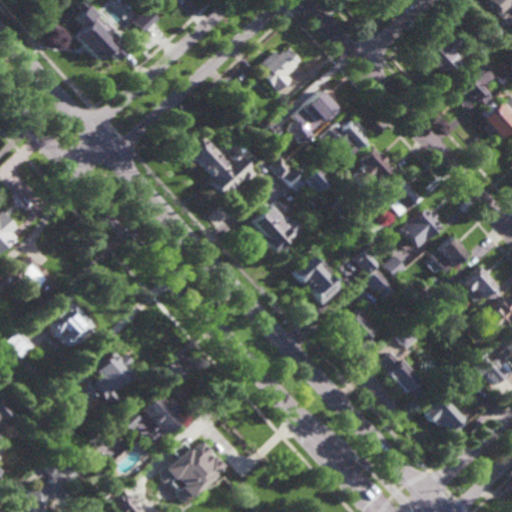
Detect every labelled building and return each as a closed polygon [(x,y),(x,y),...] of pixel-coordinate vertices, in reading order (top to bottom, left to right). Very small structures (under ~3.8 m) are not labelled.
[(80,0),(83,3),(92,12),(92,13),(98,20),(99,19),(108,28),(107,29),(114,36),(115,36),(124,46),(110,59),(100,49),(91,58),(68,33),(76,25),(68,17),(75,9),(71,4),(75,0),(80,0)] [(503,24),(482,0),(510,0),(511,2),(511,13),(509,16),(511,18),(503,24)] [(139,32),(129,21),(144,8),(154,19),(139,32)] [(484,44),(472,32),(485,20),(497,33),(484,44)] [(438,37),(441,34),(451,44),(448,47),(460,60),(444,75),(438,69),(436,71),(417,52),(420,50),(415,45),(431,29),(438,37)] [(130,42),(125,36),(130,31),(135,37),(130,42)] [(294,59),(289,63),(290,64),(280,74),(285,79),(272,91),(253,70),(258,66),(254,62),(268,49),(272,53),(276,49),(278,51),(283,46),(294,59)] [(487,96),(479,104),(472,96),(459,108),(451,98),(455,94),(447,84),(475,60),(488,75),(477,84),(482,89),(481,90),(487,96)] [(511,71),(499,83),(491,74),(505,62),(511,69),(511,71)] [(322,118),(318,114),(312,119),(314,121),(311,123),(308,120),(307,122),(292,105),(297,101),(296,100),(312,87),(328,105),(327,105),(331,110),(322,118)] [(511,101),(511,109),(509,112),(511,116),(508,120),(509,121),(504,126),(505,127),(500,131),(499,130),(492,136),(488,131),(484,134),(477,126),(481,123),(475,116),(477,114),(474,111),(486,100),(489,104),(492,102),(494,104),(499,100),(500,102),(507,96),(511,101)] [(346,122),(349,119),(360,131),(357,134),(360,137),(342,154),(325,136),(319,142),(313,136),(331,120),(335,125),(342,118),(346,122)] [(264,141),(255,131),(268,121),(276,131),(264,141)] [(222,161),(225,158),(223,156),(226,153),(228,156),(231,152),(247,169),(247,170),(250,173),(240,182),(237,178),(231,183),(235,187),(226,196),(222,192),(218,196),(202,178),(205,175),(201,171),(201,172),(198,168),(199,167),(191,158),(189,160),(181,151),(183,150),(176,143),(185,134),(186,134),(192,128),(222,161)] [(371,152),(373,150),(380,158),(378,160),(384,167),(364,185),(358,179),(353,184),(344,174),(356,163),(352,159),(366,146),(371,152)] [(266,167),(277,178),(287,167),(276,157),(266,167)] [(311,191),(299,178),(312,166),(324,179),(311,191)] [(292,191),(279,176),(288,168),(301,184),(292,191)] [(410,191),(408,193),(409,195),(384,218),(374,207),(376,205),(374,202),(377,200),(373,196),(393,177),(396,181),(398,178),(410,191)] [(336,216),(327,205),(341,195),(349,205),(336,216)] [(281,219),(284,216),(296,229),(287,236),(286,235),(280,241),(284,246),(279,250),(275,245),(268,252),(260,242),(264,238),(247,221),(267,203),(281,219)] [(425,212),(427,210),(432,215),(429,218),(434,224),(410,246),(393,228),(418,205),(425,212)] [(0,239),(9,232),(0,221),(0,239)] [(363,248),(355,238),(367,228),(375,238),(363,248)] [(451,241),(454,239),(459,245),(456,248),(460,252),(439,272),(435,267),(431,271),(425,265),(430,260),(425,254),(445,235),(451,241)] [(365,272),(350,257),(359,249),(373,264),(365,272)] [(28,263),(29,262),(38,272),(36,273),(46,283),(38,291),(34,287),(26,294),(3,270),(20,254),(28,263)] [(313,263),(317,260),(327,271),(323,274),(335,287),(317,304),(295,280),(294,281),(286,272),(305,254),(313,263)] [(388,275),(381,267),(392,258),(399,266),(388,275)] [(471,302),(460,291),(461,290),(455,282),(473,266),(490,285),(471,302)] [(380,298),(372,289),(369,291),(359,280),(373,268),(391,288),(380,298)] [(0,286),(0,269),(8,279),(0,286)] [(415,308),(407,298),(419,288),(427,298),(415,308)] [(511,316),(504,322),(503,321),(495,327),(497,329),(487,336),(480,327),(475,331),(471,326),(474,323),(473,322),(477,319),(475,317),(487,307),(488,305),(492,302),(494,301),(495,301),(494,300),(499,296),(507,306),(509,309),(507,310),(511,316)] [(427,317),(418,308),(428,298),(437,308),(427,317)] [(85,325),(83,327),(89,333),(77,344),(71,337),(62,346),(54,337),(52,339),(47,334),(48,333),(45,330),(46,329),(41,323),(41,322),(40,321),(47,315),(48,315),(63,301),(85,325)] [(360,349),(354,343),(352,344),(335,325),(351,311),(368,330),(363,335),(368,341),(360,349)] [(400,348),(390,337),(402,326),(412,338),(400,348)] [(16,357),(2,340),(13,330),(28,346),(16,357)] [(511,358),(507,353),(502,358),(495,350),(511,334),(511,358)] [(173,386),(195,365),(180,348),(157,370),(173,386)] [(116,357),(120,353),(127,360),(123,364),(130,372),(110,391),(113,395),(105,403),(94,391),(83,401),(72,390),(84,379),(87,382),(93,376),(87,370),(89,369),(83,362),(94,352),(100,358),(109,350),(116,357)] [(391,360),(393,358),(412,380),(411,380),(419,389),(409,399),(401,390),(397,394),(378,372),(381,369),(374,360),(384,351),(391,360)] [(501,375),(491,362),(486,366),(479,357),(469,365),(486,387),(501,375)] [(464,389),(453,377),(465,366),(476,379),(464,389)] [(158,401),(161,399),(169,408),(164,412),(172,421),(148,443),(140,434),(135,434),(131,430),(132,425),(124,432),(113,420),(125,409),(133,418),(138,413),(134,409),(151,394),(158,401)] [(456,421),(460,425),(449,435),(444,430),(443,431),(436,423),(433,427),(427,420),(425,422),(417,414),(423,408),(422,408),(435,396),(457,419),(456,421)] [(0,425),(0,400),(9,410),(1,418),(4,421),(0,425)] [(206,456),(205,457),(213,466),(206,473),(208,476),(203,480),(204,482),(197,489),(194,486),(181,499),(175,499),(171,495),(173,489),(164,480),(159,480),(155,476),(155,472),(170,458),(164,452),(174,442),(182,450),(191,441),(199,450),(200,450),(206,456)] [(34,464),(49,449),(69,470),(61,478),(53,470),(46,476),(34,464)] [(65,492),(54,502),(50,497),(37,508),(40,511),(3,511),(5,510),(5,509),(33,484),(36,487),(53,471),(63,483),(60,486),(65,492)] [(103,501),(100,498),(99,499),(88,487),(101,475),(112,487),(110,489),(113,492),(103,501)] [(137,511),(110,511),(103,503),(118,490),(137,511)]
